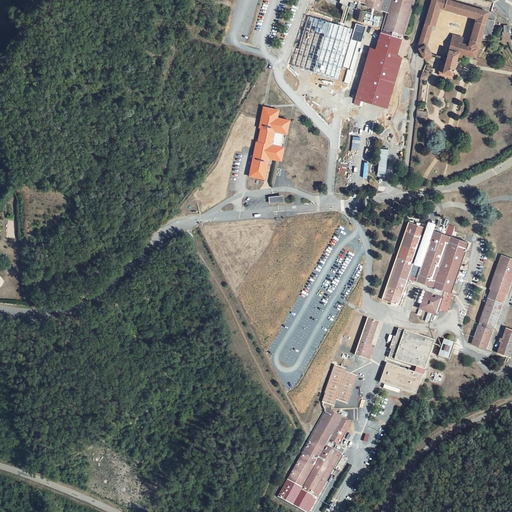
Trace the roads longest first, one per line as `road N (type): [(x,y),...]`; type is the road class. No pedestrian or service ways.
road 1 (unclassified): [(0,309),(34,318),(82,303),(158,239),(197,219)]
road 2 (unknown): [(405,191),(415,41),(431,0)]
road 3 (unclassified): [(511,404),(424,450),(384,511)]
road 4 (unclassified): [(114,511),(0,466)]
